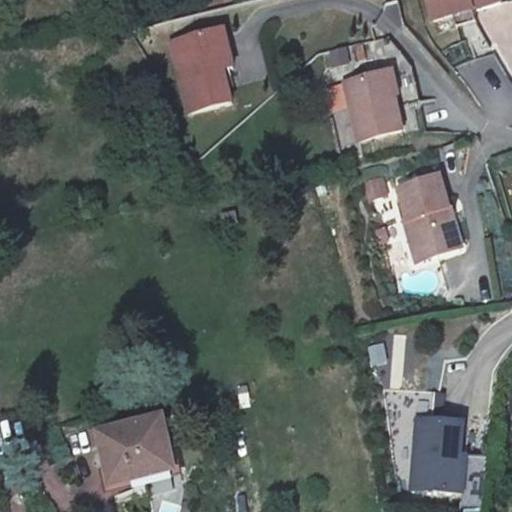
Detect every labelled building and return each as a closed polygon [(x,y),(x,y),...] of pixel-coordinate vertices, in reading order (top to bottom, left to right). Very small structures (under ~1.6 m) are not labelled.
[(417,0),(421,15),(484,0),(417,0)] [(233,18),(221,21),(232,72),(245,70),(233,18)] [(232,72),(221,21),(176,30),(192,102),(236,92),(232,72)] [(330,66),(350,61),(347,48),(327,52),(330,66)] [(477,60),(486,79),(474,84),(499,134),(511,128),(511,86),(495,51),(477,60)] [(393,58),(349,67),(360,128),(406,119),(393,58)] [(371,200),(389,195),(384,177),(366,181),(371,200)] [(401,193),(410,222),(415,221),(428,260),(466,247),(442,178),(401,193)] [(420,263),(428,260),(415,221),(410,222),(405,223),(420,263)] [(371,365),(387,363),(384,344),(368,347),(371,365)] [(163,413),(99,428),(111,480),(174,466),(163,413)] [(455,433),(407,430),(403,500),(456,503),(455,511),(459,511),(489,510),(489,489),(490,469),(489,448),(460,446),(454,446),(455,433)] [(87,464),(47,473),(56,510),(96,501),(87,464)]
